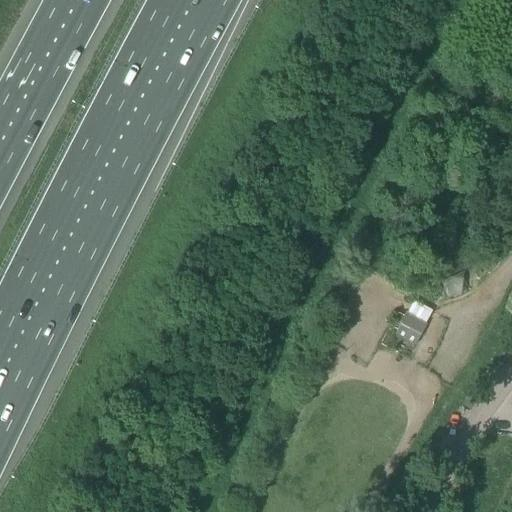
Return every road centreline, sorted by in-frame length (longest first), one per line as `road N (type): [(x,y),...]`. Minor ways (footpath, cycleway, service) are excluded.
road 1 (motorway): [(0,328),(169,0)]
road 2 (motorway): [(94,0),(0,177)]
road 3 (unclassified): [(426,511),(511,375)]
